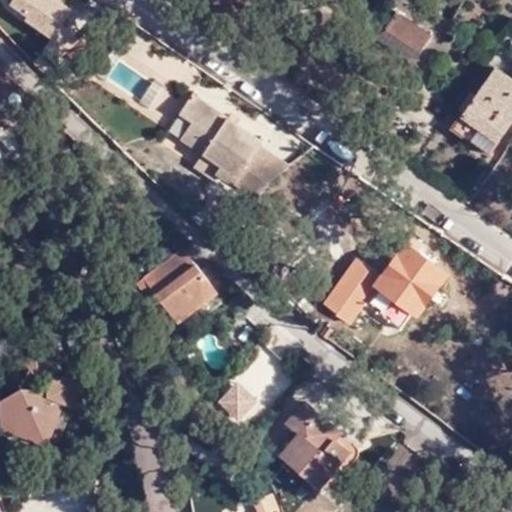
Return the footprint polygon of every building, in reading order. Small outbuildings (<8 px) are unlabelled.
[(430,37),(395,13),(384,29),(418,53),(430,37)] [(103,57),(95,52),(81,73),(89,79),(103,57)] [(150,107),(164,84),(118,56),(104,78),(150,107)] [(0,124),(3,128),(17,116),(1,96),(13,85),(0,69),(0,124)] [(452,128),(486,153),(511,117),(511,83),(493,71),(452,128)] [(217,174),(249,196),(289,165),(259,145),(261,141),(191,95),(178,115),(190,123),(179,140),(202,156),(220,168),(217,174)] [(220,168),(202,156),(194,168),(212,180),(217,174),(220,168)] [(440,273),(404,247),(378,284),(415,310),(440,273)] [(145,280),(171,312),(210,282),(183,250),(174,256),(167,248),(152,259),(159,268),(145,280)] [(353,292),(369,269),(370,267),(362,261),(329,307),(338,313),(353,292)] [(375,273),(369,269),(353,292),(359,296),(375,273)] [(0,298),(32,312),(47,303),(52,289),(48,288),(50,284),(42,281),(40,284),(10,273),(0,298)] [(217,291),(210,282),(171,312),(178,321),(217,291)] [(338,313),(337,314),(348,322),(364,301),(359,296),(353,292),(338,313)] [(39,338),(18,354),(30,369),(22,387),(34,388),(40,377),(63,368),(39,338)] [(85,377),(47,375),(47,389),(47,396),(65,404),(85,412),(88,411),(85,377)] [(0,400),(0,405),(1,427),(53,431),(65,404),(47,396),(47,389),(34,388),(22,387),(17,390),(0,400)] [(347,454),(333,441),(325,435),(331,428),(302,404),(284,426),(296,436),(279,457),(318,489),(347,454)] [(339,434),(331,428),(325,435),(333,441),(339,434)] [(221,511),(218,492),(190,497),(192,511),(221,511)] [(98,498),(99,510),(125,507),(125,497),(98,498)] [(276,511),(272,500),(257,506),(258,511),(276,511)]
